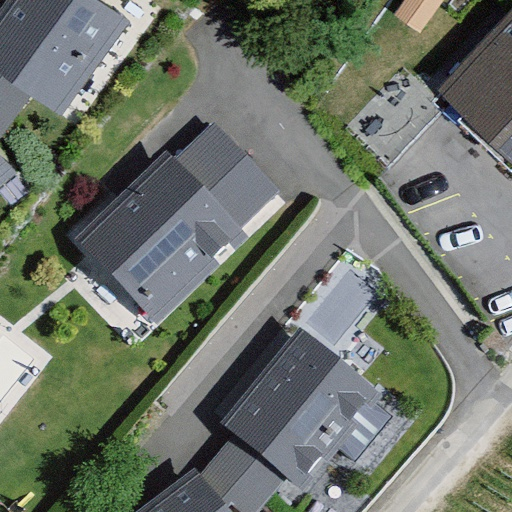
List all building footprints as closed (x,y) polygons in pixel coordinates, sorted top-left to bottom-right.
[(115,41),(62,0),(6,0),(0,8),(0,92),(45,128),(115,41)] [(511,14),(427,100),(511,183),(511,14)] [(277,220),(207,137),(73,250),(143,333),(277,220)] [(363,408),(288,349),(213,442),(288,502),(363,408)] [(204,511),(186,488),(153,511),(204,511)]
